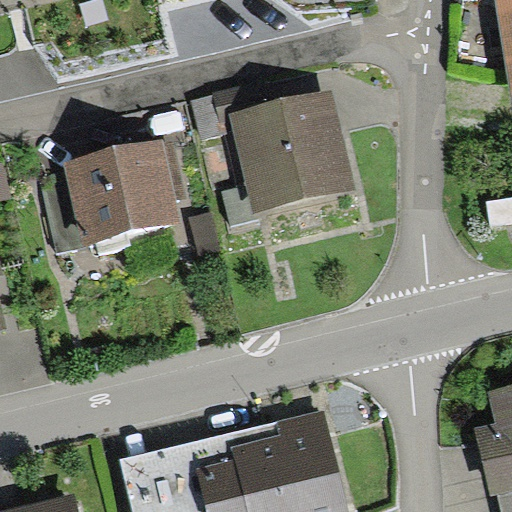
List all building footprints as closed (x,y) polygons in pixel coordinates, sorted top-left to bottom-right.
[(0,0),(0,18),(76,0),(0,0)] [(511,0),(501,0),(511,75),(511,0)] [(323,106),(234,130),(256,210),(345,186),(323,106)] [(171,221),(155,159),(65,182),(81,244),(171,221)] [(511,511),(511,409),(472,418),(493,511),(511,511)] [(348,511),(325,412),(229,434),(247,511),(348,511)] [(247,511),(229,434),(120,460),(132,511),(247,511)] [(71,511),(68,497),(8,511),(71,511)]
